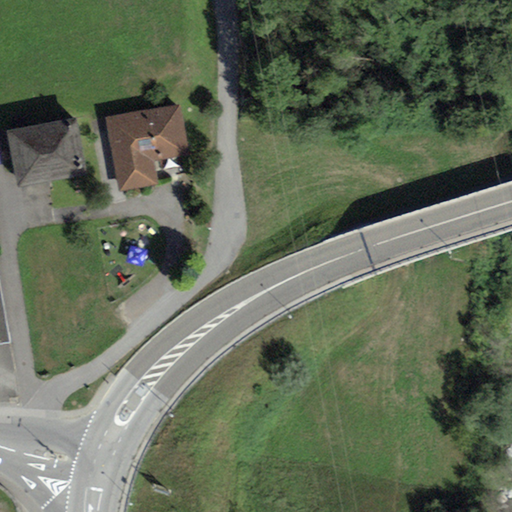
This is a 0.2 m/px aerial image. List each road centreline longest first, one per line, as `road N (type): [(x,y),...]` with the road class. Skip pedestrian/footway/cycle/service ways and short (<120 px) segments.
road 1 (secondary): [(511,204),(307,275),(218,321),(139,393),(97,470)]
road 2 (residential): [(47,408),(178,301),(211,262),(227,185),(224,0)]
road 3 (residential): [(3,191),(25,375),(47,408)]
